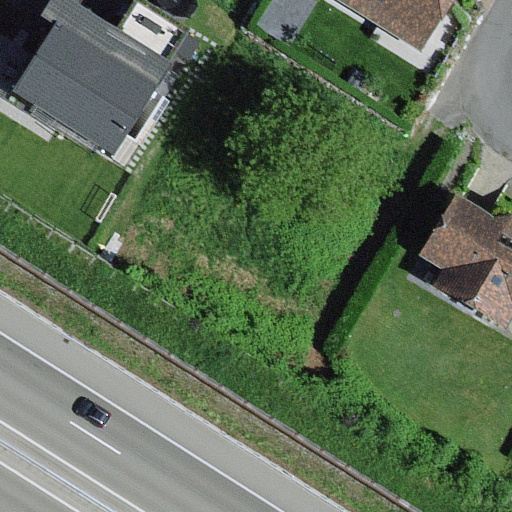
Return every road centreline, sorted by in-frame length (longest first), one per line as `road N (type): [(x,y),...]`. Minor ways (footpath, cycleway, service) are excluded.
road 1 (motorway): [(209,511),(0,379)]
road 2 (residential): [(511,15),(488,56),(487,101),(511,134)]
